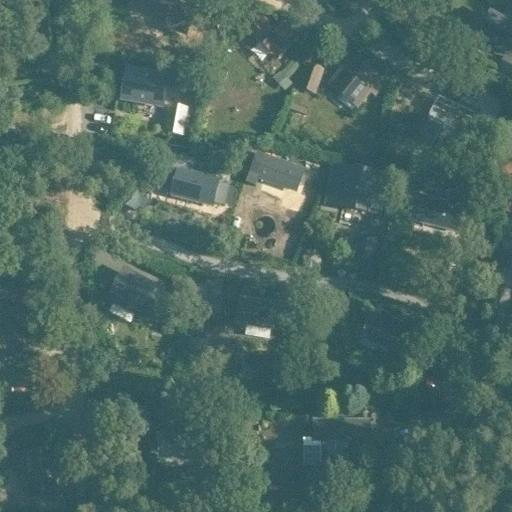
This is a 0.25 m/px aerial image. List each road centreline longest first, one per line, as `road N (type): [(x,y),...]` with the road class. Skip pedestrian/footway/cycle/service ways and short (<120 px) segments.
road 1 (residential): [(74,226),(93,217),(243,262),(379,271),(423,307),(451,384)]
road 2 (residential): [(74,226),(72,0)]
road 3 (residential): [(76,409),(74,226)]
